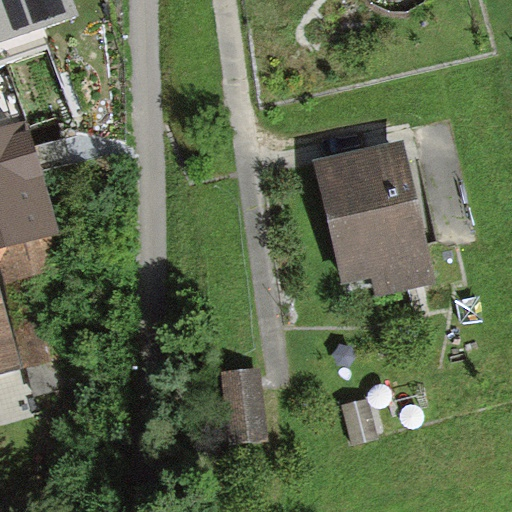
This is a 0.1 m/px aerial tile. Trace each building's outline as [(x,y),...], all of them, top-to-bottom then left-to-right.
[(0,0),(0,42),(85,13),(79,0),(0,0)] [(0,281),(26,374),(88,356),(56,241),(68,238),(54,189),(88,180),(72,125),(29,137),(27,129),(0,135),(0,281)] [(315,166),(345,289),(374,282),(379,303),(440,288),(405,144),(315,166)] [(0,382),(24,375),(0,291),(0,382)] [(268,444),(263,373),(223,376),(228,447),(268,444)] [(370,400),(343,408),(354,450),(382,442),(370,400)]
